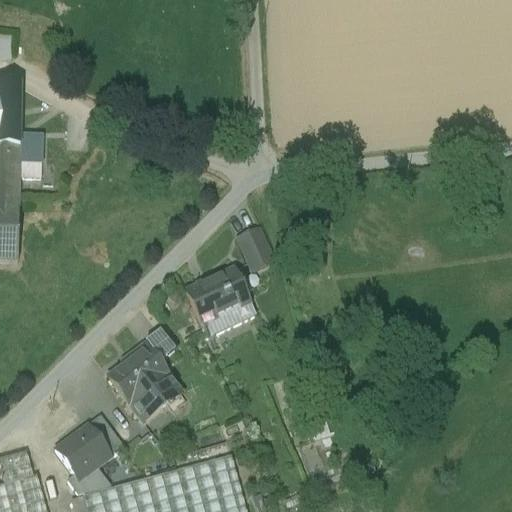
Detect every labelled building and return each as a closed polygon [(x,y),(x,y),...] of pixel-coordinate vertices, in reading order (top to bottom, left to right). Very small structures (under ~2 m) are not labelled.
[(0,39),(0,62),(8,62),(9,40),(0,39)] [(0,88),(0,265),(17,266),(20,88),(0,88)] [(235,243),(252,279),(277,267),(260,231),(235,243)] [(220,282),(211,286),(210,283),(195,290),(196,293),(183,299),(194,323),(195,323),(199,332),(248,309),(233,276),(220,282)] [(161,337),(145,349),(159,369),(175,357),(161,337)] [(159,369),(145,349),(144,350),(133,359),(130,361),(132,364),(109,381),(130,410),(169,382),(159,369)] [(169,382),(130,410),(141,427),(167,409),(165,406),(177,397),(179,400),(181,399),(169,382)] [(56,456),(79,486),(111,461),(88,431),(56,456)] [(240,511),(227,463),(70,505),(72,511),(240,511)] [(43,511),(35,482),(0,491),(0,511),(43,511)]
